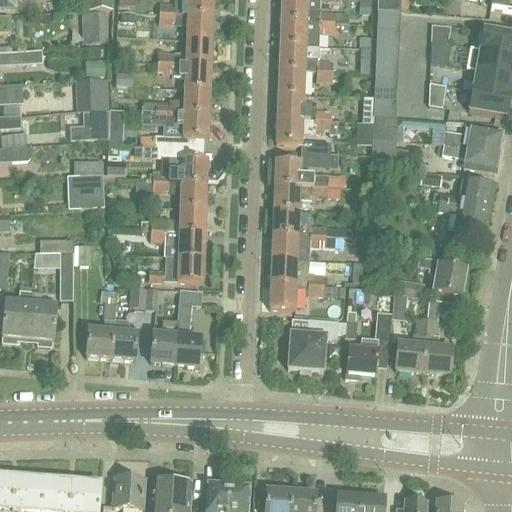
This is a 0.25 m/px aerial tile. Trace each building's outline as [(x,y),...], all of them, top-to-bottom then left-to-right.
[(0,0),(0,8),(17,7),(16,0),(0,0)] [(112,0),(89,0),(90,14),(112,13),(112,0)] [(135,0),(119,0),(119,8),(121,8),(135,9),(135,0)] [(212,19),(213,0),(187,0),(187,5),(174,5),(174,8),(159,7),(159,17),(175,18),(187,18),(212,19)] [(307,1),(289,0),(280,0),(280,24),(306,25),(318,26),(334,26),(334,16),(319,16),(320,1),(307,1)] [(377,0),(377,15),(400,16),(403,16),(403,0),(377,0)] [(511,15),(511,0),(464,0),(464,1),(491,6),(490,11),(511,15)] [(370,18),(370,5),(360,4),(359,17),(370,18)] [(376,30),(399,31),(400,16),(377,15),(376,30)] [(122,17),(121,30),(133,30),(134,18),(122,17)] [(158,27),(174,28),(175,18),(159,17),(158,27)] [(212,19),(187,18),(186,43),(211,44),(212,19)] [(0,36),(11,36),(11,20),(11,19),(10,19),(0,19),(0,36)] [(279,49),(317,50),(318,36),(333,36),(334,26),(318,26),(306,25),(280,24),(279,49)] [(399,31),(376,30),(376,43),(399,43),(399,39),(399,31)] [(479,53),(469,51),(469,52),(511,59),(511,38),(482,33),(479,53)] [(108,47),(108,37),(82,37),(82,48),(108,47)] [(365,52),(369,52),(369,41),(360,40),(359,52),(365,52)] [(210,68),(211,44),(186,43),(185,57),(157,56),(157,66),(210,68)] [(376,43),(375,55),(398,56),(399,43),(376,43)] [(431,45),(430,54),(450,57),(452,49),(431,45)] [(317,61),(317,50),(279,49),(278,73),(304,74),(304,75),(316,75),(332,76),(332,65),(316,65),(317,61)] [(511,59),(469,52),(466,72),(511,80),(511,59)] [(362,64),(369,64),(369,60),(370,53),(363,53),(361,53),(360,63),(362,64)] [(0,69),(3,69),(42,67),(41,55),(0,57),(0,69)] [(375,55),(375,68),(398,68),(398,56),(375,55)] [(106,81),(105,63),(85,64),(86,82),(106,81)] [(209,93),(210,68),(157,66),(156,76),(171,77),(171,80),(184,80),(184,92),(209,93)] [(375,68),(374,80),(397,81),(398,68),(375,68)] [(511,86),(511,80),(466,72),(465,73),(475,75),(472,94),(507,100),(510,101),(511,86)] [(303,99),(304,75),(304,74),(278,73),(277,98),(303,99)] [(331,86),(332,76),(316,75),(315,85),(331,86)] [(129,90),(130,77),(116,76),(116,80),(116,84),(116,89),(129,90)] [(374,93),(397,94),(397,81),(374,80),(374,93)] [(105,83),(74,84),(75,116),(106,114),(105,83)] [(427,109),(441,111),(445,89),(428,86),(427,109)] [(0,108),(22,107),(22,88),(0,89),(0,108)] [(143,115),(183,117),(209,118),(209,93),(184,92),(183,103),(168,102),(168,106),(143,105),(143,115)] [(397,94),(374,93),(373,102),(373,105),(396,106),(397,94)] [(468,115),(506,122),(510,101),(507,100),(472,94),(468,115)] [(302,110),(303,99),(277,98),(276,123),(330,125),(330,115),(315,114),(315,111),(302,110)] [(372,126),(373,121),(373,105),(373,102),(362,101),(361,126),(372,126)] [(396,106),(373,105),(373,121),(396,122),(396,106)] [(124,114),(110,113),(110,127),(124,128),(124,114)] [(68,147),(106,145),(107,115),(81,117),(82,130),(67,131),(68,147)] [(208,143),(209,118),(183,117),(143,115),(143,125),(169,126),(169,129),(182,129),(182,142),(208,143)] [(0,133),(21,133),(21,121),(0,121),(0,133)] [(373,121),(372,126),(372,144),(392,144),(392,122),(373,121)] [(330,135),(330,125),(276,123),(275,148),(301,149),(301,137),(314,137),(315,134),(330,135)] [(444,147),(498,156),(499,148),(502,146),(502,142),(500,139),(501,135),(470,130),(469,140),(446,136),(444,147)] [(154,150),(154,140),(141,140),(140,149),(154,150)] [(155,151),(179,152),(179,142),(155,141),(155,151)] [(384,159),(396,159),(396,145),(392,144),(372,144),(371,150),(371,158),(384,159)] [(331,148),(305,147),(305,158),(330,159),(331,148)] [(496,165),(498,156),(444,147),(442,158),(465,162),(463,172),(494,177),(495,173),(497,172),(498,167),(496,165)] [(0,165),(11,164),(31,163),(31,151),(0,152),(0,165)] [(153,163),(154,151),(142,151),(142,162),(153,163)] [(178,164),(179,152),(155,151),(154,163),(178,164)] [(330,159),(305,158),(304,169),(337,170),(338,159),(330,159)] [(384,159),(371,158),(371,172),(395,173),(396,159),(384,159)] [(168,187),(180,187),(206,188),(207,163),(181,162),(181,176),(153,175),(153,186),(168,187)] [(75,180),(79,180),(103,178),(102,164),(74,166),(75,180)] [(313,177),(300,177),(300,165),(275,164),(274,189),(299,190),(327,191),(328,180),(313,180),(313,177)] [(420,189),(440,190),(441,178),(421,177),(420,189)] [(103,178),(79,180),(81,213),(105,212),(103,178)] [(328,179),(327,191),(344,192),(345,180),(328,179)] [(438,206),(490,215),(494,190),(462,184),(459,201),(439,197),(438,206)] [(168,187),(153,186),(137,185),(136,196),(167,197),(168,187)] [(205,213),(206,188),(180,187),(179,212),(205,213)] [(327,191),(299,190),(274,189),(273,214),(298,215),(299,203),(312,203),(312,201),(327,201),(327,191)] [(338,192),(328,192),(327,201),(338,202),(338,192)] [(485,240),(490,215),(438,206),(436,215),(456,218),(453,235),(485,240)] [(204,237),(205,213),(179,212),(179,226),(178,236),(204,237)] [(298,229),(298,215),(273,214),(272,238),(325,240),(325,231),(310,230),(310,229),(298,229)] [(0,235),(9,235),(8,219),(0,219),(0,235)] [(142,224),(141,235),(151,235),(152,225),(142,224)] [(167,225),(152,225),(151,235),(166,236),(167,225)] [(345,234),(325,233),(325,240),(345,241),(345,234)] [(178,236),(166,236),(151,235),(151,246),(166,247),(166,251),(178,251),(177,261),(203,262),(204,237),(178,236)] [(334,241),(325,240),(272,238),(271,263),(308,264),(309,252),(334,253),(334,241)] [(454,246),(431,245),(431,260),(453,261),(454,246)] [(73,257),(73,250),(73,246),(41,246),(41,257),(59,257),(73,257)] [(90,250),(73,250),(73,257),(73,270),(90,271),(90,250)] [(74,306),(73,270),(73,257),(59,257),(59,306),(74,306)] [(0,292),(6,293),(9,258),(0,258),(0,292)] [(202,287),(203,262),(177,261),(177,262),(165,261),(165,276),(149,275),(148,285),(202,287)] [(429,277),(436,278),(433,295),(461,300),(465,272),(438,267),(439,263),(419,262),(418,270),(430,272),(429,277)] [(308,278),(308,264),(271,263),(270,287),(295,288),(309,289),(323,290),(323,280),(313,279),(313,278),(308,278)] [(353,267),(352,287),(361,288),(363,267),(353,267)] [(398,284),(396,297),(404,298),(422,301),(425,288),(398,284)] [(294,314),(295,288),(270,287),(269,313),(294,314)] [(322,302),(323,290),(309,290),(308,301),(322,302)] [(344,291),(336,290),(335,301),(343,301),(344,291)] [(144,316),(146,293),(131,292),(130,313),(144,316)] [(158,317),(159,308),(164,308),(165,294),(159,293),(146,293),(144,316),(158,317)] [(115,295),(101,294),(101,298),(101,307),(111,308),(115,308),(115,295)] [(27,343),(31,296),(19,295),(18,306),(4,305),(1,341),(2,341),(2,347),(16,348),(17,342),(27,343)] [(187,341),(188,326),(190,308),(198,309),(200,296),(180,295),(178,325),(176,340),(174,368),(198,370),(200,342),(187,341)] [(31,296),(27,343),(37,344),(37,350),(51,351),(52,345),(53,345),(56,309),(41,308),(42,297),(31,296)] [(392,296),(390,320),(390,324),(402,325),(404,298),(396,297),(392,296)] [(436,340),(437,325),(438,319),(451,321),(453,307),(429,302),(427,324),(422,376),(449,379),(452,352),(437,351),(438,341),(436,340)] [(112,335),(114,324),(115,309),(106,308),(103,334),(88,333),(85,360),(110,362),(112,335)] [(390,324),(390,320),(379,319),(377,344),(361,342),(360,352),(348,351),(346,377),(375,379),(377,354),(387,354),(390,324)] [(422,376),(427,324),(416,323),(415,338),(413,338),(412,348),(398,347),(395,374),(422,376)] [(112,335),(110,362),(135,364),(137,337),(127,336),(128,325),(114,324),(112,335)] [(176,340),(178,325),(162,324),(161,338),(152,338),(150,366),(174,368),(176,340)] [(345,337),(346,327),(307,324),(306,340),(292,339),(292,338),(290,338),(289,340),(290,340),(288,371),(287,371),(287,373),(289,373),(320,375),(320,376),(322,376),(323,374),(322,374),(324,342),(336,343),(337,336),(345,337)] [(357,325),(346,324),(346,327),(345,337),(344,342),(355,343),(357,325)] [(0,511),(6,511),(11,511),(14,480),(0,478),(0,511)] [(40,511),(42,482),(14,480),(11,511),(40,511)] [(68,511),(71,484),(42,482),(40,511),(68,511)] [(141,511),(144,484),(115,482),(112,511),(123,511),(122,511),(141,511)] [(71,484),(68,511),(98,511),(100,486),(99,486),(71,484)] [(169,511),(171,486),(152,485),(149,511),(169,511)] [(171,486),(169,511),(188,511),(191,488),(171,486)] [(225,511),(227,490),(207,489),(204,511),(225,511)] [(246,511),(248,492),(227,490),(225,511),(246,511)] [(289,511),(291,495),(267,493),(266,493),(264,511),(289,511)] [(314,511),(315,496),(314,496),(314,497),(291,495),(289,511),(314,511)] [(359,511),(360,500),(336,498),(335,511),(359,511)] [(383,511),(384,502),(360,500),(359,511),(383,511)]
